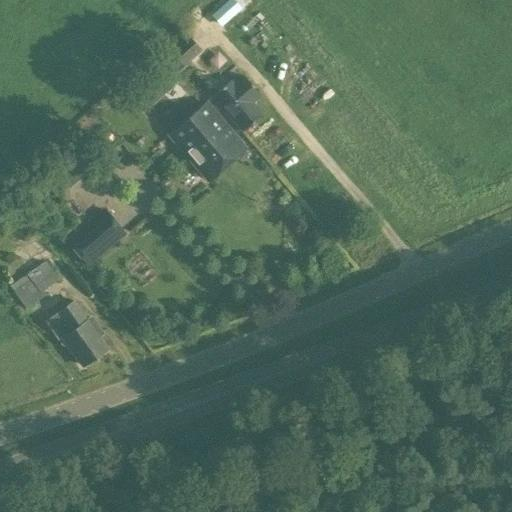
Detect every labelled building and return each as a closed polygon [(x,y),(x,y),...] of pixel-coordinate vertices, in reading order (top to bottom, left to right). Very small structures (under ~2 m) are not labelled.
[(157,63),(170,79),(201,50),(187,35),(157,63)] [(170,79),(157,63),(145,74),(159,89),(170,79)] [(232,79),(212,96),(240,130),(260,112),(244,94),(249,90),(239,80),(236,83),(232,79)] [(169,134),(172,137),(169,140),(176,148),(179,146),(207,178),(242,149),(220,123),(220,122),(205,104),(169,134)] [(103,211),(67,241),(88,266),(124,235),(103,211)] [(9,286),(25,308),(43,296),(40,291),(57,280),(44,261),(9,286)] [(61,347),(66,343),(82,365),(105,349),(96,336),(100,333),(89,318),(86,320),(72,301),(43,322),(61,347)]
